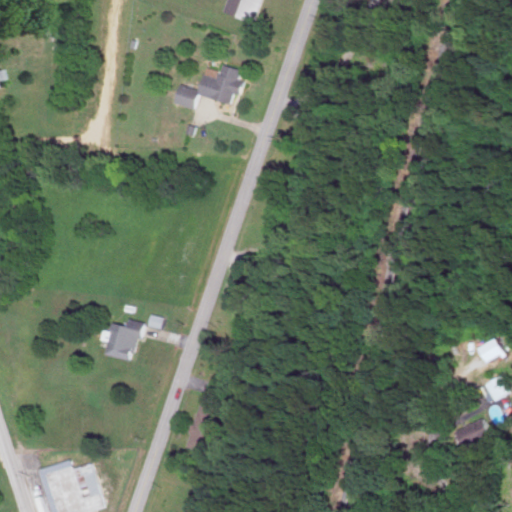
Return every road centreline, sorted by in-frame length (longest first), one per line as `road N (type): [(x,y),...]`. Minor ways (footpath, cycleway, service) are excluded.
road 1 (residential): [(309,0),(134,511)]
road 2 (track): [(459,511),(433,464),(440,394)]
